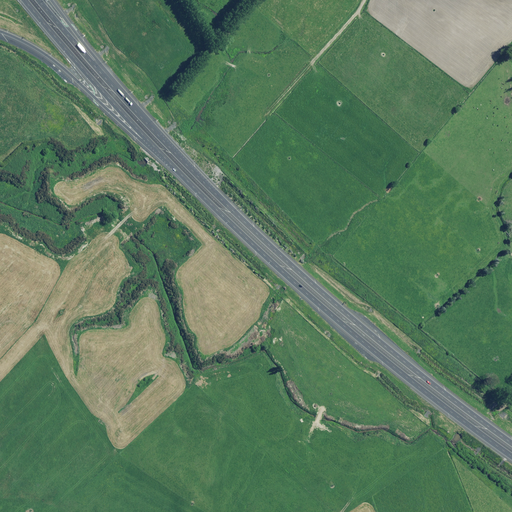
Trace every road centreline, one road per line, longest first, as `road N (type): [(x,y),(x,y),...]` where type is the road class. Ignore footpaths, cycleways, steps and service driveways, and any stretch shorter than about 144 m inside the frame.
road 1 (motorway): [(113,85),(352,320),(511,443)]
road 2 (motorway): [(511,457),(344,327),(176,170)]
road 3 (motorway): [(176,170),(24,0)]
road 4 (motorway): [(176,170),(61,66),(0,31)]
road 5 (track): [(366,0),(272,113)]
